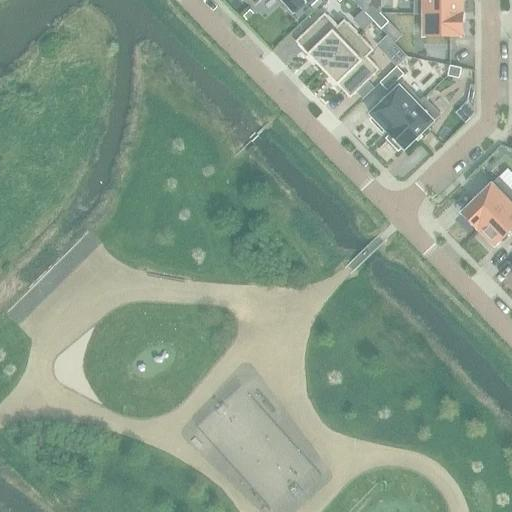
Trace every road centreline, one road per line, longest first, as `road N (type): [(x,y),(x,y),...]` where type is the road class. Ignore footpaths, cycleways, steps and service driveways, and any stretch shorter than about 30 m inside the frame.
road 1 (residential): [(397,214),(186,0)]
road 2 (residential): [(489,0),(486,120),(397,214)]
road 3 (residential): [(511,331),(397,214)]
